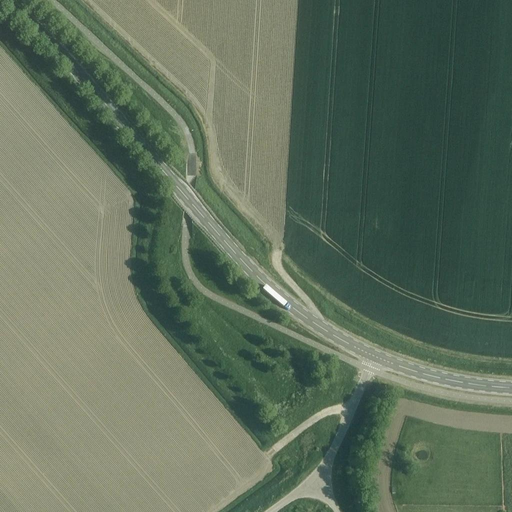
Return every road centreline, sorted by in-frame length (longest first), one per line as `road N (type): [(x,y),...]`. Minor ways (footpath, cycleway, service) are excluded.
road 1 (secondary): [(374,357),(301,316),(253,273),(47,38),(0,0)]
road 2 (secondary): [(511,388),(439,378),(374,357)]
road 3 (unclassified): [(311,479),(374,357)]
